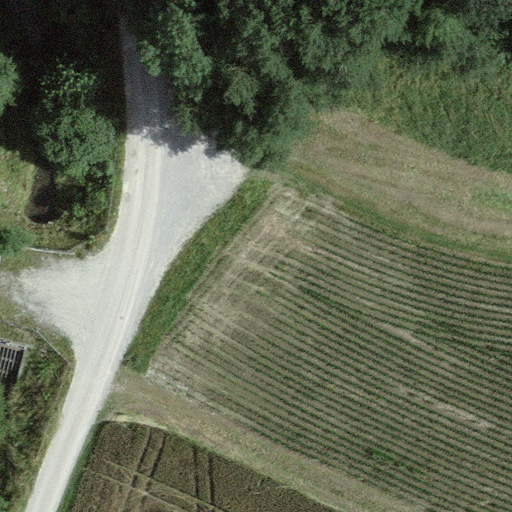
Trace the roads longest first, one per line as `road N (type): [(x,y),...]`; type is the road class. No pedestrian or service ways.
road 1 (track): [(46,511),(134,242),(143,132),(136,0)]
road 2 (track): [(255,167),(416,241),(511,257)]
